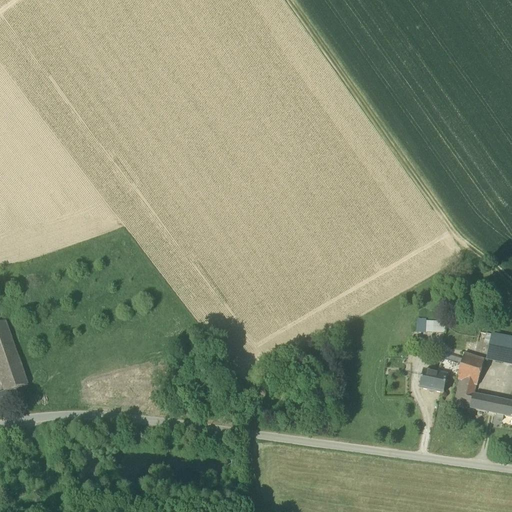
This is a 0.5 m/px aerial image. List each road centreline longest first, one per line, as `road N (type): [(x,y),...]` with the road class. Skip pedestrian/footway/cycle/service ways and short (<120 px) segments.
road 1 (residential): [(511,470),(135,417),(0,425)]
road 2 (track): [(289,0),(469,253),(511,285)]
